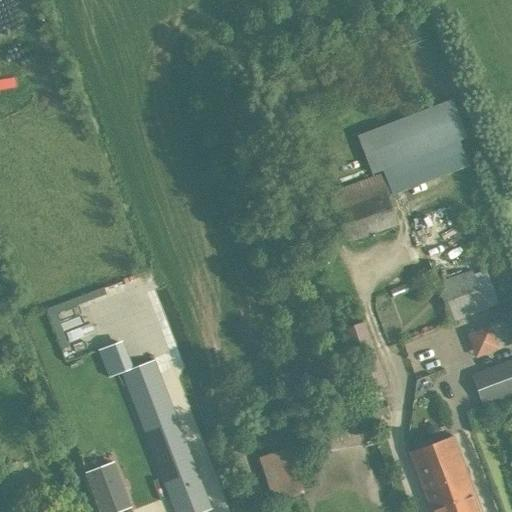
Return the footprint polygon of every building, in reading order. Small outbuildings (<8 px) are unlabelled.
[(452,100),(358,136),(373,175),(383,171),(392,193),(468,164),(459,142),(467,139),(452,100)] [(378,175),(328,194),(347,245),(397,226),(378,175)] [(451,322),(486,309),(472,270),(437,283),(451,322)] [(502,321),(490,326),(499,348),(511,343),(502,321)] [(374,349),(363,322),(342,330),(353,357),(366,395),(387,387),(374,349)] [(464,334),(474,358),(498,348),(488,324),(464,334)] [(124,340),(99,349),(109,376),(122,372),(135,367),(124,340)] [(6,351),(0,352),(0,361),(9,358),(6,351)] [(484,406),(511,395),(511,359),(472,374),(484,406)] [(175,511),(202,511),(211,509),(203,490),(189,495),(185,485),(199,479),(153,360),(135,367),(122,372),(175,511)] [(375,419),(389,414),(384,401),(370,406),(375,419)] [(342,409),(318,416),(326,445),(351,438),(342,409)] [(459,501),(475,495),(453,437),(410,453),(420,480),(435,475),(443,472),(447,482),(451,481),(459,501)] [(287,447),(256,457),(271,503),(302,493),(287,447)] [(90,474),(104,511),(124,511),(135,508),(118,463),(90,474)] [(435,475),(420,480),(432,511),(480,511),(475,495),(459,501),(451,481),(447,482),(443,472),(435,475)] [(189,495),(203,490),(199,479),(185,485),(189,495)]
